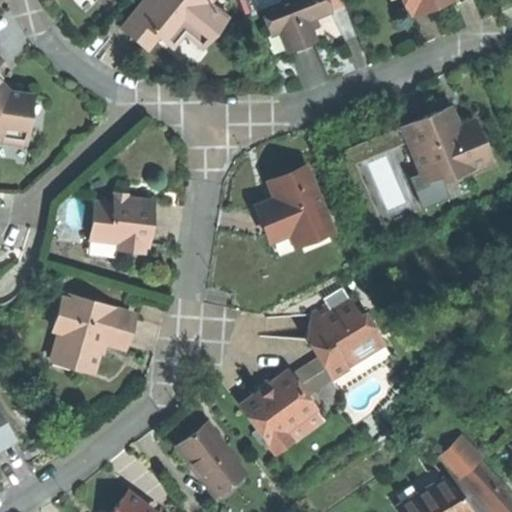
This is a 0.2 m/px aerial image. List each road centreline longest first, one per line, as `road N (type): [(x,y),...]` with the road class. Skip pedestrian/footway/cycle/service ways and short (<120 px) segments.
road 1 (residential): [(0,511),(91,455),(149,395),(179,333),(200,184),(217,134)]
road 2 (residential): [(217,134),(511,16)]
road 3 (residential): [(28,193),(116,117),(130,92)]
road 4 (residential): [(130,92),(73,58),(21,0)]
